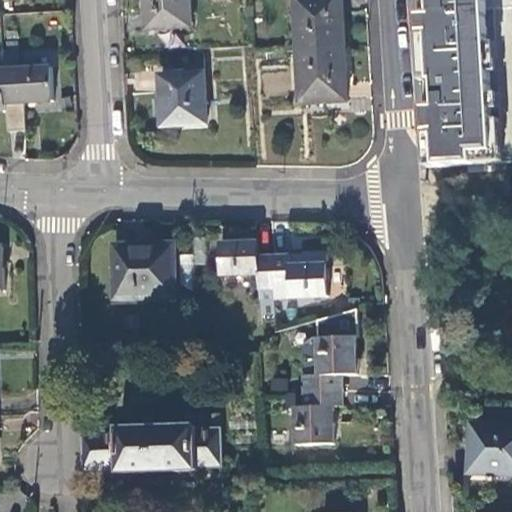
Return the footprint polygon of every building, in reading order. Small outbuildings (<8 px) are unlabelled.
[(192,29),(189,0),(144,0),(146,32),(192,29)] [(294,0),(298,53),(346,51),(342,0),(294,0)] [(511,0),(417,0),(429,168),(438,167),(466,166),(506,164),(511,163),(511,0)] [(349,104),(346,51),(298,53),(301,106),(349,104)] [(17,52),(9,52),(10,64),(18,64),(17,52)] [(53,69),(4,72),(6,107),(6,116),(7,134),(26,133),(24,105),(55,103),(53,69)] [(207,127),(205,75),(160,78),(162,128),(207,127)] [(261,292),(276,291),(275,258),(259,258),(259,243),(221,244),(222,278),(261,276),(261,292)] [(177,300),(176,244),(114,246),(116,301),(177,300)] [(309,257),(275,258),(276,291),(276,301),(330,300),(330,254),(309,254),(309,257)] [(358,376),(358,338),(361,338),(360,311),(319,322),(320,340),(311,340),(303,350),(305,393),(345,392),(345,376),(358,376)] [(345,408),(345,392),(305,393),(305,408),(297,408),(298,447),(335,447),(335,408),(345,408)] [(472,424),(471,439),(481,440),(481,425),(472,424)] [(511,477),(511,425),(481,425),(481,440),(471,439),(469,475),(511,477)] [(119,432),(84,433),(85,473),(121,472),(121,475),(200,472),(200,469),(222,469),(222,430),(198,431),(198,428),(119,429),(119,432)]
